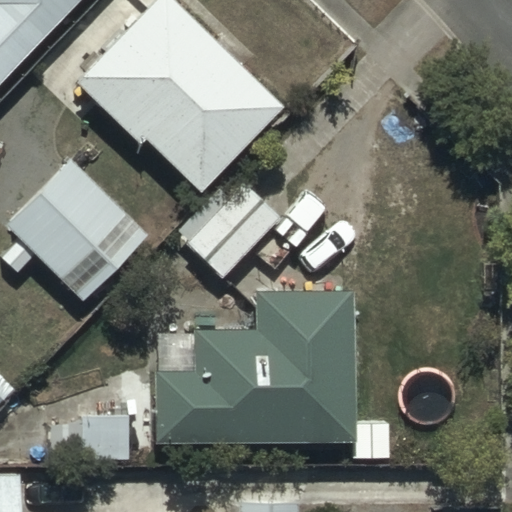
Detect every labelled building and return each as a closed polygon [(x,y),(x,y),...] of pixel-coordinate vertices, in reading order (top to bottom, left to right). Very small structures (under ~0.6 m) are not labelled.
[(0,0),(0,74),(72,0),(0,0)] [(173,0),(152,0),(70,82),(130,143),(140,133),(192,186),(276,104),(173,0)] [(59,157),(0,219),(0,222),(80,298),(140,233),(59,157)] [(275,214),(239,180),(181,242),(218,276),(275,214)] [(150,364),(150,440),(350,439),(349,286),(254,287),(255,325),(190,325),(190,364),(150,364)] [(0,511),(13,511),(12,471),(0,471),(0,511)]
